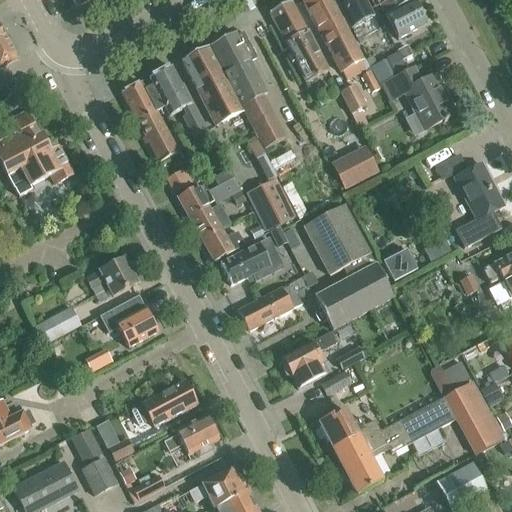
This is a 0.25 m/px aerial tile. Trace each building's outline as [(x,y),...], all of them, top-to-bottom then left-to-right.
[(69,0),(75,11),(95,0),(69,0)] [(300,0),(341,77),(342,76),(347,84),(365,75),(365,73),(370,71),(365,62),(362,64),(329,0),(300,0)] [(373,19),(362,0),(333,0),(350,31),(373,19)] [(384,0),(386,4),(392,14),(413,3),(411,0),(384,0)] [(420,16),(413,3),(392,14),(386,4),(378,8),(384,18),(385,18),(398,43),(426,29),(425,27),(426,24),(423,17),(420,16)] [(328,75),(292,4),(270,15),(305,86),(328,75)] [(0,72),(17,63),(0,31),(0,72)] [(209,50),(264,153),(270,163),(290,152),(279,131),(271,115),(262,99),(267,96),(250,65),(257,61),(243,35),(238,38),(236,35),(209,50)] [(407,49),(397,53),(398,56),(402,64),(412,59),(407,49)] [(181,65),(215,129),(241,115),(207,51),(181,65)] [(386,62),(370,70),(379,87),(395,79),(386,62)] [(163,111),(168,121),(182,113),(185,120),(181,122),(192,142),(205,135),(171,70),(148,83),(151,89),(163,111)] [(406,77),(381,90),(390,107),(403,100),(412,117),(404,122),(413,139),(422,135),(433,129),(455,117),(435,79),(422,86),(414,73),(414,72),(406,77)] [(380,92),(370,74),(361,78),(371,97),(380,92)] [(121,98),(136,127),(157,115),(163,111),(151,89),(145,92),(142,87),(121,98)] [(355,89),(339,97),(350,118),(360,113),(366,110),(355,89)] [(360,113),(350,118),(356,128),(358,133),(368,128),(360,113)] [(136,127),(158,167),(179,156),(174,146),(176,145),(173,139),(171,140),(157,115),(136,127)] [(0,171),(6,182),(7,182),(18,201),(32,194),(31,192),(49,181),(54,189),(73,179),(58,151),(49,156),(40,140),(32,145),(26,133),(32,130),(24,116),(6,126),(8,131),(1,135),(0,133),(0,171)] [(258,145),(249,149),(263,176),(268,184),(277,179),(258,145)] [(345,195),(379,177),(365,150),(331,167),(345,195)] [(453,183),(474,224),(453,235),(464,253),(499,234),(490,217),(503,210),(481,168),(469,175),(460,158),(435,171),(443,185),(454,178),(456,181),(453,183)] [(174,197),(192,187),(184,172),(166,183),(174,197)] [(217,191),(208,196),(215,209),(233,199),(241,195),(228,173),(212,182),(217,191)] [(276,183),(248,198),(268,235),(296,220),(276,183)] [(176,201),(189,223),(209,212),(208,209),(213,206),(215,209),(208,196),(203,186),(176,201)] [(241,195),(233,199),(238,208),(246,203),(241,195)] [(313,301),(319,312),(316,314),(315,313),(314,313),(318,320),(322,327),(323,327),(322,326),(326,324),(332,335),(393,302),(374,267),(369,258),(371,257),(345,208),(303,231),(329,279),(343,271),(349,282),(313,301)] [(189,223),(201,244),(222,233),(231,227),(219,209),(211,214),(209,212),(189,223)] [(259,229),(249,234),(254,243),(263,238),(259,229)] [(279,231),(269,236),(277,251),(286,246),(282,238),(279,231)] [(226,241),(222,233),(201,244),(213,266),(234,254),(244,248),(237,235),(226,241)] [(255,250),(219,268),(230,290),(252,278),(255,285),(284,271),(270,243),(255,250)] [(383,266),(393,286),(416,273),(406,253),(383,266)] [(511,258),(482,274),(489,288),(497,285),(499,288),(491,292),(503,314),(511,309),(511,304),(511,303),(511,302),(511,258)] [(98,275),(85,282),(91,294),(92,294),(101,289),(105,287),(112,301),(138,287),(124,261),(98,275)] [(471,279),(459,285),(460,287),(464,295),(466,300),(478,294),(471,279)] [(281,291),(264,300),(275,321),(292,312),(302,307),(299,301),(296,295),(305,290),(301,281),(281,291)] [(305,290),(296,295),(299,301),(308,296),(305,290)] [(138,300),(99,321),(107,336),(117,331),(128,352),(157,336),(138,300)] [(264,300),(238,314),(249,334),(275,321),(264,300)] [(43,349),(81,330),(70,310),(33,330),(43,349)] [(330,336),(312,346),(281,363),(284,369),(282,373),(286,379),(290,380),(297,393),(325,378),(320,368),(323,367),(318,358),(336,348),(330,336)] [(511,341),(502,348),(511,365),(511,366),(511,341)] [(480,349),(461,359),(466,368),(485,358),(480,349)] [(108,351),(97,357),(104,369),(115,363),(108,351)] [(360,351),(337,364),(343,374),(365,362),(360,351)] [(460,366),(444,374),(453,392),(469,384),(460,366)] [(503,369),(488,377),(493,386),(508,378),(503,369)] [(351,386),(345,375),(321,388),(327,399),(351,386)] [(140,409),(130,414),(138,430),(149,424),(153,432),(196,409),(184,385),(140,409)] [(357,440),(332,453),(356,498),(383,484),(372,462),(388,453),(391,458),(456,423),(475,459),(482,455),(503,444),(496,431),(472,386),(380,435),(379,434),(369,439),(370,442),(360,447),(357,440)] [(494,387),(479,395),(489,412),(503,404),(494,387)] [(6,403),(0,406),(0,449),(30,434),(29,432),(33,429),(27,417),(22,420),(16,406),(10,410),(6,403)] [(318,426),(332,453),(357,440),(360,447),(370,442),(369,439),(379,434),(374,424),(365,429),(362,422),(353,426),(345,412),(318,426)] [(505,416),(496,421),(503,435),(511,430),(511,429),(511,428),(511,416),(511,415),(506,418),(505,416)] [(206,420),(174,436),(176,440),(163,446),(168,457),(182,449),(187,459),(195,456),(199,459),(212,452),(212,447),(218,444),(216,440),(217,437),(215,432),(211,430),(206,420)] [(90,434),(88,435),(72,444),(84,469),(103,459),(90,434)] [(127,442),(107,452),(115,467),(134,457),(127,442)] [(475,459),(471,462),(477,473),(489,467),(482,455),(475,459)] [(94,500),(116,488),(103,463),(81,475),(94,500)] [(13,492),(22,511),(44,511),(77,495),(63,466),(13,492)] [(450,511),(462,511),(469,508),(488,498),(489,497),(473,467),(436,487),(450,511)] [(129,471),(118,477),(125,489),(130,485),(135,483),(129,471)] [(206,501),(212,511),(216,511),(247,495),(235,472),(188,496),(194,507),(206,501)] [(125,489),(127,494),(134,507),(163,492),(157,479),(134,491),(130,485),(125,489)] [(255,511),(247,495),(216,511),(220,510),(220,511),(255,511)] [(495,511),(488,498),(469,508),(471,511),(495,511)]
